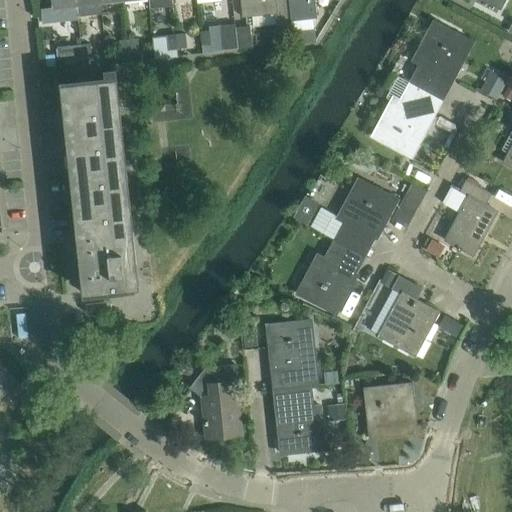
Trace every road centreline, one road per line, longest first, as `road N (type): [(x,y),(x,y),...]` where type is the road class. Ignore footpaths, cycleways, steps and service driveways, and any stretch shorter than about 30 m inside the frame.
road 1 (residential): [(37,264),(11,0)]
road 2 (unclassified): [(297,493),(256,495),(210,483),(147,449),(89,399)]
road 3 (residential): [(432,484),(468,374),(511,288)]
road 4 (residential): [(89,399),(46,346),(37,264)]
road 5 (unclassified): [(432,484),(297,493)]
road 6 (unknown): [(495,320),(393,244)]
